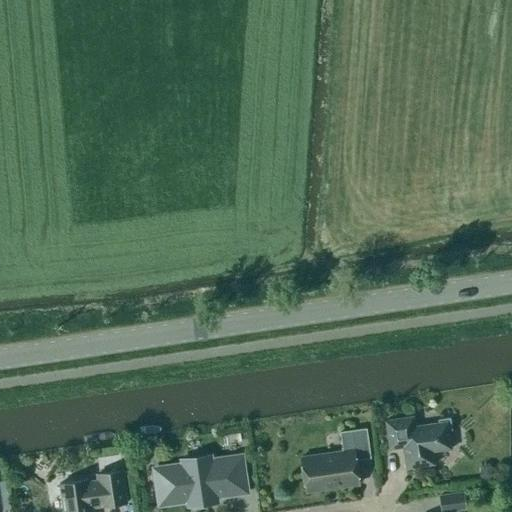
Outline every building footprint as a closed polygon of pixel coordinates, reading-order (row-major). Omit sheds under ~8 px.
[(438,419),(439,423),(414,426),(413,417),(386,421),(390,448),(404,446),(407,468),(434,464),(432,451),(451,449),(449,430),(452,429),(450,418),(438,419)] [(343,451),(301,457),(306,491),(359,483),(356,460),(371,458),(366,428),(340,432),(343,451)] [(210,461),(210,456),(183,460),(184,465),(155,469),(160,504),(189,500),(189,504),(195,503),(198,505),(208,504),(210,501),(216,500),(215,493),(230,491),(230,494),(246,491),(241,456),(210,461)] [(92,511),(92,507),(115,504),(127,502),(122,469),(96,473),(97,480),(88,481),(88,479),(60,483),(63,511),(92,511)] [(466,508),(463,492),(440,496),(442,511),(466,508)]
